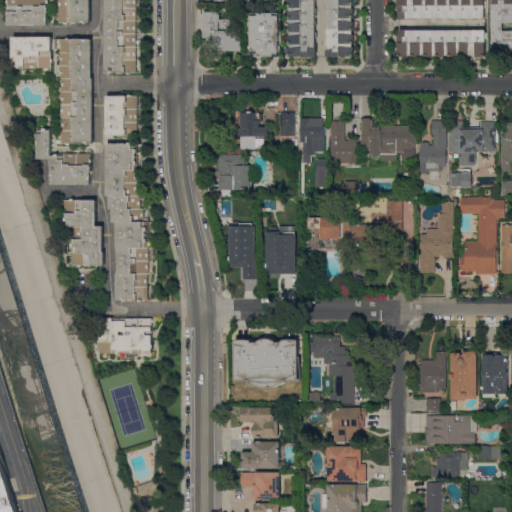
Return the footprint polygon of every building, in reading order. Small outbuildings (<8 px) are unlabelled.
[(11,25),(10,0),(50,0),(50,25),(11,25)] [(92,0),(92,22),(62,23),(61,0),(92,0)] [(106,0),(138,0),(138,72),(107,72),(106,0)] [(316,0),(316,48),(317,48),(317,56),(310,56),(310,57),(303,57),(303,56),(290,56),(290,54),(289,54),(289,47),(291,47),(291,44),(290,44),(290,35),(291,35),(291,32),(290,32),(290,23),(291,23),(291,20),(290,20),(290,11),(291,11),(291,7),(290,7),(290,0),(316,0)] [(328,0),(355,0),(355,5),(353,5),(353,8),(354,8),(354,18),(353,18),(353,21),(354,21),(354,31),(353,31),(353,34),(355,34),(355,44),(354,44),(354,47),(355,47),(355,56),(341,56),(341,57),(335,57),(335,56),(327,56),(327,50),(328,50),(328,0)] [(407,18),(407,19),(400,19),(400,12),(399,12),(399,6),(399,0),(485,0),(485,18),(407,18)] [(511,56),(493,56),(493,50),(492,50),(492,0),(511,0),(511,56)] [(242,51),(219,51),(219,48),(210,48),(210,38),(204,38),(204,11),(221,12),(221,19),(229,19),(230,11),(240,11),(240,23),(239,23),(239,29),(243,29),(242,51)] [(279,57),(258,57),(258,54),(251,54),(251,26),(250,26),(250,18),(251,18),(251,15),(259,16),(259,12),(280,12),(279,57)] [(486,30),(486,56),(477,56),(477,55),(470,55),(470,56),(461,57),(461,55),(458,55),(458,56),(449,56),(449,55),(446,55),(446,56),(438,56),(438,55),(434,55),(434,56),(426,56),(426,55),(422,55),(422,57),(415,57),(415,55),(409,55),(409,57),(400,57),(400,44),(399,44),(399,36),(400,36),(400,29),(407,29),(407,30),(486,30)] [(54,36),(54,67),(20,68),(20,65),(15,65),(15,37),(54,36)] [(95,143),(64,143),(64,78),(62,78),(63,39),(93,39),(93,78),(95,78),(95,143)] [(108,135),(108,96),(139,96),(140,135),(125,135),(125,136),(121,136),(121,135),(108,135)] [(296,133),(276,133),(276,111),(296,111),(296,133)] [(260,112),(260,114),(263,114),(264,121),(260,121),(260,125),(271,125),(271,137),(257,137),(257,149),(241,149),(241,137),(239,137),(239,128),(242,128),(242,112),(260,112)] [(325,143),(318,143),(317,155),(301,155),(301,118),(325,118),(325,143)] [(415,126),(415,134),(417,133),(418,144),(416,144),(416,159),(404,159),(404,151),(398,151),(398,160),(382,160),(382,155),(381,155),(379,158),(375,158),(373,156),(373,153),(372,153),(372,150),(371,150),(371,147),(365,147),(365,145),(363,145),(363,119),(365,119),(365,118),(372,118),(372,119),(373,119),(373,127),(375,127),(375,126),(415,126)] [(440,179),(431,179),(431,172),(424,172),(424,166),(422,166),(421,142),(430,142),(430,145),(435,145),(434,134),(433,134),(433,131),(432,120),(447,120),(448,147),(447,147),(447,166),(442,166),(442,171),(440,171),(440,179)] [(497,128),(499,128),(499,143),(497,143),(497,151),(477,151),(477,165),(460,165),(460,152),(451,152),(451,120),(465,120),(465,127),(481,127),(481,121),(497,121),(497,128)] [(332,121),(346,121),(346,140),(350,140),(350,138),(358,138),(358,163),(336,163),(336,162),(335,162),(335,157),(330,157),(330,137),(332,137),(332,121)] [(511,159),(511,160),(511,170),(502,171),(501,146),(502,146),(502,126),(501,126),(501,122),(511,122),(511,159)] [(53,158),(53,184),(91,184),(91,165),(72,165),(72,163),(67,163),(67,159),(61,159),(61,154),(57,154),(57,155),(53,155),(53,130),(46,130),(46,133),(41,133),(41,158),(53,158)] [(119,300),(118,273),(120,273),(120,248),(119,248),(119,222),(115,222),(115,209),(112,209),(112,196),(108,196),(108,144),(140,143),(140,195),(143,195),(143,208),(146,208),(146,221),(149,221),(150,248),(151,248),(151,274),(150,274),(150,300),(119,300)] [(242,155),(242,152),(249,152),(249,165),(251,165),(251,176),(253,176),(253,186),(251,186),(251,189),(235,189),(235,196),(223,196),(223,190),(220,190),(220,176),(217,176),(217,171),(219,170),(219,155),(242,155)] [(318,159),(329,159),(330,173),(324,173),(324,178),(318,178),(318,159)] [(473,187),(463,187),(463,186),(452,186),(452,172),(466,172),(466,169),(471,169),(471,173),(473,173),(473,187)] [(357,180),(357,193),(346,193),(346,181),(357,180)] [(511,180),(511,195),(502,195),(502,180),(511,180)] [(466,241),(479,241),(480,213),(462,213),(462,196),(497,197),(497,199),(506,199),(506,218),(498,218),(498,244),(497,244),(497,274),(479,274),(479,271),(470,271),(468,272),(466,272),(465,272),(464,271),(461,271),(461,248),(466,248),(466,241)] [(105,226),(105,252),(106,252),(107,265),(93,265),(93,266),(88,266),(88,265),(76,265),(76,252),(74,252),(74,226),(67,226),(67,200),(98,200),(98,226),(105,226)] [(404,224),(401,224),(401,231),(396,231),(396,243),(353,243),(353,250),(342,250),(339,248),(339,239),(321,239),(321,228),(312,228),(312,230),(309,230),(310,217),(323,217),(323,216),(337,216),(337,204),(353,204),(352,218),(351,218),(351,224),(376,224),(376,220),(388,220),(388,200),(404,200),(404,224)] [(455,257),(445,257),(445,255),(436,255),(436,273),(421,273),(421,258),(423,258),(423,248),(421,248),(421,241),(422,241),(423,234),(428,234),(428,228),(439,228),(439,218),(440,218),(440,213),(443,213),(444,201),(455,201),(455,257)] [(239,226),(240,223),(252,222),(252,225),(255,225),(255,260),(255,264),(257,264),(258,278),(250,278),(242,278),(243,267),(230,266),(230,262),(229,262),(230,225),(239,226)] [(511,273),(502,273),(502,226),(511,226),(511,273)] [(280,231),(280,232),(294,232),(294,234),(296,234),(296,268),(286,268),(286,272),(267,271),(266,231),(280,231)] [(154,318),(153,331),(147,331),(147,335),(153,335),(153,352),(148,352),(148,353),(145,353),(145,354),(136,354),(136,353),(133,353),(133,352),(122,352),(122,353),(101,353),(101,318),(154,318)] [(333,404),(333,401),(321,401),(321,403),(307,403),(307,392),(321,392),(321,393),(331,393),(331,378),(323,378),(323,360),(313,360),(312,352),(312,342),(314,342),(314,336),(321,336),(321,337),(336,337),(336,336),(340,336),(340,337),(341,337),(341,346),(346,346),(346,354),(351,354),(351,362),(355,362),(355,365),(358,365),(358,372),(357,374),(356,374),(356,403),(333,404)] [(235,339),(237,339),(241,339),(247,338),(252,339),(252,342),(258,342),(258,340),(261,339),(264,338),(266,338),(270,338),(271,338),(276,340),(276,341),(282,341),(282,339),(283,339),(286,338),(289,339),(293,338),(298,339),(299,380),(285,380),(285,382),(276,386),(268,387),(262,387),(249,382),(249,380),(236,380),(235,339)] [(451,379),(451,374),(452,374),(452,351),(462,351),(462,354),(463,354),(463,350),(478,350),(478,398),(466,398),(466,400),(452,400),(452,379),(451,379)] [(447,388),(439,388),(439,392),(421,392),(421,364),(422,364),(422,360),(437,360),(437,351),(448,351),(448,355),(447,355),(447,388)] [(484,354),(510,354),(510,398),(483,397),(484,354)] [(442,398),(442,410),(428,410),(427,398),(442,398)] [(279,438),(254,438),(254,435),(253,434),(253,427),(255,426),(255,423),(252,423),(252,422),(242,422),(242,407),(275,407),(275,419),(279,419),(279,438)] [(366,427),(362,427),(362,429),(359,429),(359,442),(337,441),(337,434),(334,434),(334,420),(333,420),(333,411),(335,411),(335,407),(361,408),(361,407),(368,407),(368,417),(366,417),(366,427)] [(478,415),(478,432),(477,432),(477,445),(469,445),(469,444),(427,444),(427,433),(426,433),(426,426),(427,426),(427,415),(478,415)] [(283,442),(283,449),(280,449),(280,461),(282,461),(282,465),(280,465),(280,468),(242,468),(242,454),(254,454),(254,441),(280,441),(280,442),(283,442)] [(330,446),(363,446),(363,463),(367,463),(367,465),(368,465),(368,481),(329,480),(330,471),(328,471),(328,458),(330,458),(330,455),(328,454),(328,449),(330,448),(330,446)] [(501,458),(492,458),(478,458),(478,446),(501,446),(501,458)] [(433,476),(433,469),(434,469),(434,466),(437,466),(437,458),(440,457),(440,451),(442,451),(442,450),(448,450),(448,452),(453,452),(463,452),(463,456),(468,456),(468,470),(461,470),(461,476),(433,476)] [(0,511),(0,455),(2,455),(20,511),(0,511)] [(255,486),(243,486),(243,483),(242,483),(242,475),(244,475),(244,472),(259,472),(281,472),(281,499),(255,499),(253,497),(253,490),(255,489),(255,486)] [(428,511),(428,482),(443,482),(443,511),(428,511)] [(329,484),(368,484),(368,502),(364,502),(363,511),(328,511),(328,510),(329,510),(324,510),(323,493),(329,493),(329,484)] [(280,503),(280,511),(256,511),(256,503),(280,503)]
